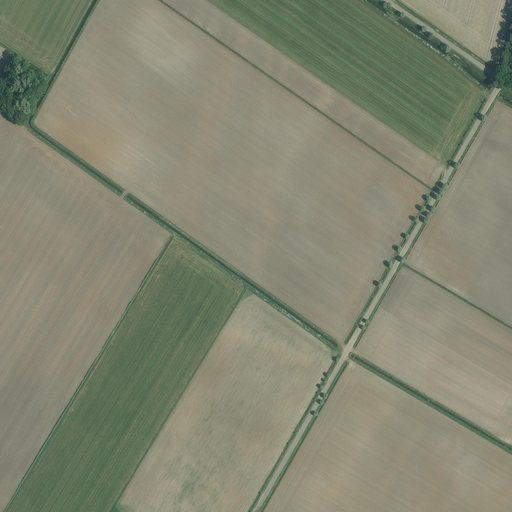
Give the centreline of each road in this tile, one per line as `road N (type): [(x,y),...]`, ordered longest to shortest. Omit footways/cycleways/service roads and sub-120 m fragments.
road 1 (unclassified): [(255,511),(502,81)]
road 2 (unclassified): [(502,81),(386,0)]
